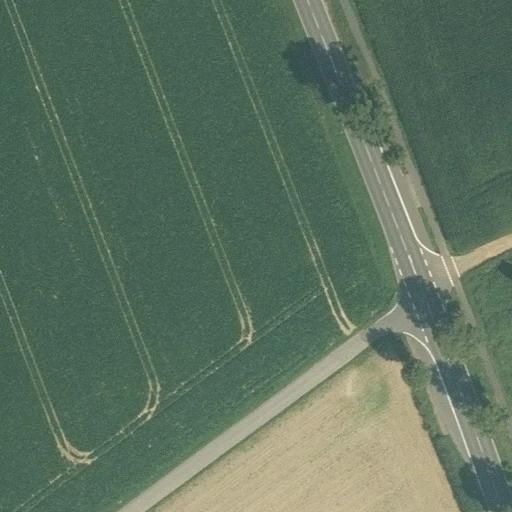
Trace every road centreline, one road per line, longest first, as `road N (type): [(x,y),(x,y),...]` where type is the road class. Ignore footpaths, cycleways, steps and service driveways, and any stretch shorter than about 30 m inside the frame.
road 1 (unclassified): [(424,291),(131,511)]
road 2 (secondary): [(424,291),(308,0)]
road 3 (secondary): [(504,511),(424,291)]
